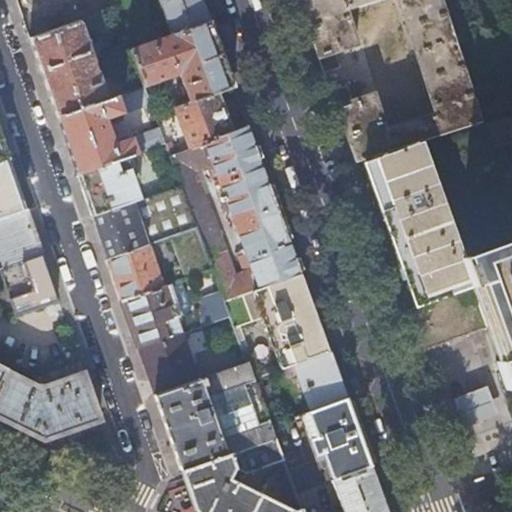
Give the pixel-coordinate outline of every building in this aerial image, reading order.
[(111,0),(74,0),(22,19),(29,41),(79,23),(115,10),(111,0)] [(200,0),(157,0),(170,35),(208,21),(200,0)] [(394,0),(413,54),(451,42),(437,0),(299,0),(295,1),(322,73),(337,68),(332,53),(354,45),(342,10),(372,0),(394,0)] [(170,35),(130,50),(140,76),(144,87),(173,77),(175,72),(181,74),(179,79),(186,96),(171,102),(175,108),(232,86),(225,67),(219,52),(215,40),(208,21),(170,35)] [(79,23),(29,41),(57,118),(107,100),(97,72),(88,75),(84,66),(93,62),(90,55),(98,52),(95,43),(87,45),(79,23)] [(406,147),(418,143),(465,128),(478,123),(451,42),(413,54),(432,114),(382,131),(370,96),(359,100),(353,84),(328,92),(330,96),(354,164),(385,154),(406,147)] [(97,72),(93,62),(84,66),(88,75),(97,72)] [(144,87),(140,76),(124,82),(128,93),(144,87)] [(232,86),(175,108),(190,148),(230,132),(216,94),(232,88),(232,86)] [(107,100),(57,118),(77,175),(123,158),(129,156),(165,143),(162,136),(135,146),(132,137),(112,144),(103,119),(117,114),(118,119),(125,116),(123,111),(150,102),(146,92),(144,87),(128,93),(107,100)] [(415,329),(422,351),(491,327),(503,359),(493,363),(504,391),(509,390),(506,382),(511,379),(511,120),(510,115),(419,145),(418,143),(406,147),(368,162),(379,194),(391,228),(387,230),(415,308),(408,310),(415,329)] [(270,192),(264,175),(255,151),(246,126),(230,132),(190,148),(170,156),(180,184),(197,228),(212,270),(224,301),(252,290),(300,273),(291,248),(282,224),(273,200),(270,192)] [(0,163),(8,161),(0,137),(0,163)] [(129,156),(123,158),(128,173),(135,171),(129,156)] [(123,158),(77,175),(91,217),(132,202),(138,200),(133,188),(134,187),(132,180),(137,178),(135,171),(128,173),(123,158)] [(12,171),(8,161),(0,163),(0,219),(26,210),(12,171)] [(132,202),(91,217),(106,260),(148,245),(170,237),(197,228),(180,184),(138,200),(132,202)] [(0,270),(4,269),(42,256),(32,229),(26,210),(0,219),(0,270)] [(212,270),(197,228),(170,237),(185,279),(200,274),(212,270)] [(148,245),(106,260),(121,302),(163,287),(148,245)] [(42,256),(4,269),(20,314),(58,301),(51,281),(42,256)] [(224,301),(212,270),(200,274),(201,327),(230,317),(224,301)] [(300,273),(252,290),(280,369),(293,364),(328,351),(313,310),(300,273)] [(163,287),(121,302),(132,334),(178,318),(167,286),(163,287)] [(183,334),(138,350),(154,396),(199,381),(183,334)] [(345,397),(328,351),(293,364),(310,411),(345,397)] [(47,386),(83,374),(81,369),(80,363),(33,379),(31,383),(37,386),(47,386)] [(270,426),(247,364),(199,381),(154,396),(175,455),(181,473),(275,439),(270,426)] [(37,386),(31,383),(7,371),(0,384),(0,419),(43,440),(100,420),(83,374),(47,386),(37,386)] [(467,393),(452,399),(463,430),(479,425),(495,419),(483,387),(467,393)] [(371,468),(369,464),(373,462),(364,435),(361,428),(351,400),(347,401),(345,397),(310,411),(300,415),(309,439),(307,440),(315,462),(323,459),(332,482),(371,468)] [(275,439),(181,473),(191,500),(195,511),(249,511),(259,494),(230,479),(275,464),(276,468),(285,465),(275,439)] [(296,495),(285,465),(276,468),(287,497),(291,500),(297,499),(296,495)] [(386,511),(385,507),(377,486),(371,468),(332,482),(342,511),(386,511)] [(301,511),(301,509),(294,511),(259,494),(249,511),(301,511)]
